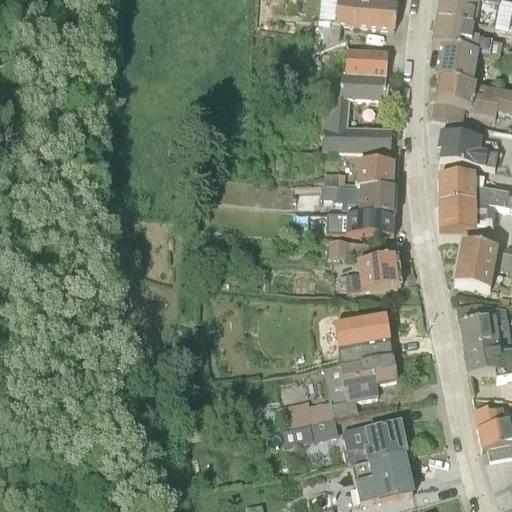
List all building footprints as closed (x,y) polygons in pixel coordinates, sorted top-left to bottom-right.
[(398,3),(365,0),(320,0),(317,26),(339,28),(395,33),(398,3)] [(511,3),(496,0),(438,0),(435,22),(474,28),(474,27),(511,34),(511,14),(509,14),(511,3)] [(474,28),(435,22),(430,47),(439,48),(478,55),(511,61),(511,50),(500,48),(500,44),(477,39),(472,37),(474,28)] [(339,28),(317,26),(317,28),(311,28),(307,58),(298,61),(303,73),(323,66),(323,75),(340,76),(340,79),(385,80),(387,55),(346,52),(346,41),(338,44),(339,28)] [(478,55),(439,48),(434,78),(438,79),(473,86),(478,55)] [(321,151),(389,156),(390,133),(347,130),(349,101),(383,104),(385,82),(340,79),(338,100),(322,118),(321,151)] [(511,92),(473,86),(438,79),(433,104),(464,109),(468,110),(467,115),(494,119),(495,113),(511,116),(511,92)] [(464,109),(433,104),(430,118),(461,124),(464,109)] [(495,142),(439,132),(436,150),(440,150),(438,161),(493,170),(494,164),(499,164),(500,152),(497,152),(495,142)] [(391,193),(392,166),(356,165),(355,185),(344,185),(344,176),(336,176),(322,175),(322,180),(313,180),(312,186),(315,186),(314,190),(320,190),(391,193)] [(473,177),(437,177),(437,205),(477,205),(492,208),(508,211),(510,199),(511,198),(511,190),(507,190),(495,184),(483,179),(473,177)] [(395,193),(391,193),(320,190),(319,202),(340,203),(339,213),(357,213),(357,216),(394,218),(395,193)] [(477,205),(437,205),(437,232),(492,230),(492,208),(477,205)] [(328,233),(347,234),(348,214),(329,213),(328,233)] [(346,258),(366,260),(367,245),(327,243),(327,261),(345,262),(346,258)] [(496,251),(459,245),(456,263),(493,270),(496,251)] [(511,254),(496,251),(493,270),(509,272),(508,275),(511,275),(511,254)] [(399,290),(396,261),(356,266),(357,276),(344,277),(344,279),(338,279),(339,284),(345,284),(346,296),(399,290)] [(493,270),(456,263),(452,287),(489,294),(493,270)] [(475,306),(455,310),(462,350),(510,346),(504,311),(491,310),(491,309),(475,306)] [(391,360),(385,322),(332,330),(338,369),(391,360)] [(511,346),(510,346),(462,350),(466,378),(493,373),(495,381),(511,378),(511,346)] [(391,364),(391,362),(357,368),(323,374),(328,407),(343,404),(343,407),(354,406),(377,402),(375,388),(395,385),(395,384),(393,384),(390,364),(391,364)] [(343,407),(343,404),(328,407),(308,411),(307,404),(276,410),(281,434),(308,430),(332,424),(332,423),(356,419),(354,406),(343,407)] [(486,410),(473,413),(480,453),(486,452),(488,463),(511,457),(511,448),(511,446),(511,423),(504,424),(502,411),(487,414),(486,410)] [(332,424),(308,430),(311,446),(335,441),(332,424)] [(199,426),(180,429),(185,454),(204,450),(199,426)] [(397,430),(397,428),(363,436),(362,432),(341,437),(344,455),(342,455),(345,471),(350,470),(402,458),(396,431),(397,430)] [(410,494),(402,458),(350,470),(359,509),(377,505),(377,506),(411,498),(410,494)]
